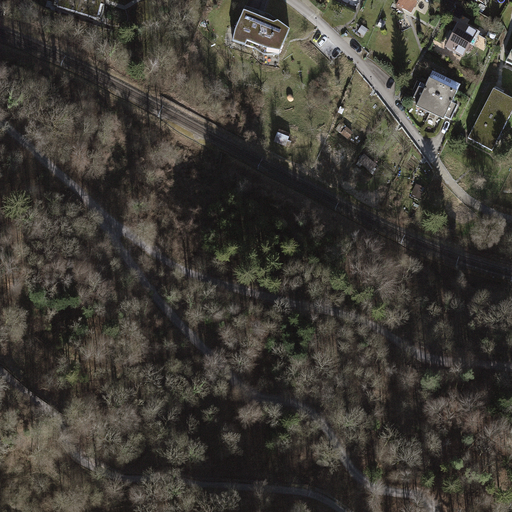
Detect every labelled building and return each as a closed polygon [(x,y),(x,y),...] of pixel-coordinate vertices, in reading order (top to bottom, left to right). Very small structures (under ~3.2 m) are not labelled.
[(95,17),(100,0),(59,0),(57,6),(95,17)] [(398,0),(399,1),(397,5),(411,14),(418,0),(398,0)] [(270,16),(245,8),(234,31),(232,43),(254,50),(264,56),(280,55),(289,30),(270,16)] [(449,43),(447,46),(462,56),(475,33),(460,25),(454,36),(451,36),(449,37),(449,40),(449,43)] [(366,31),(359,27),(355,34),(361,38),(366,31)] [(423,110),(430,113),(446,79),(437,75),(436,78),(431,75),(424,89),(418,86),(411,100),(425,107),(423,110)] [(455,84),(446,79),(430,113),(436,116),(437,113),(450,120),(458,105),(452,102),(458,89),(454,87),(455,84)] [(511,99),(493,90),(468,139),(492,151),(497,140),(496,139),(498,133),(500,134),(511,110),(511,99)] [(351,133),(346,128),(341,133),(346,138),(351,133)] [(276,129),(272,142),(291,149),(296,136),(276,129)] [(374,160),(368,155),(364,161),(370,165),(374,160)]
